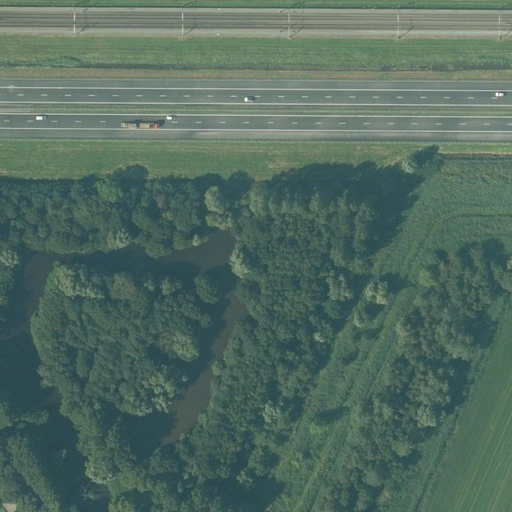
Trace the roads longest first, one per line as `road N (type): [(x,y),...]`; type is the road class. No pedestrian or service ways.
road 1 (motorway): [(0,121),(511,125)]
road 2 (motorway): [(511,97),(0,95)]
road 3 (track): [(288,0),(511,2)]
